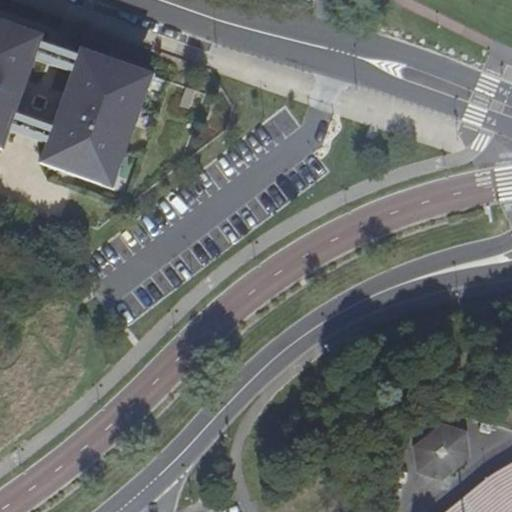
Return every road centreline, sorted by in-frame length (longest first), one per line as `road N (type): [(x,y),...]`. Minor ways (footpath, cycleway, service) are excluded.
road 1 (tertiary): [(118,511),(282,351),(361,301),(463,267)]
road 2 (unclassified): [(160,0),(336,51)]
road 3 (unclassified): [(364,59),(391,80),(511,130)]
road 4 (unclassified): [(511,94),(397,59),(364,59)]
